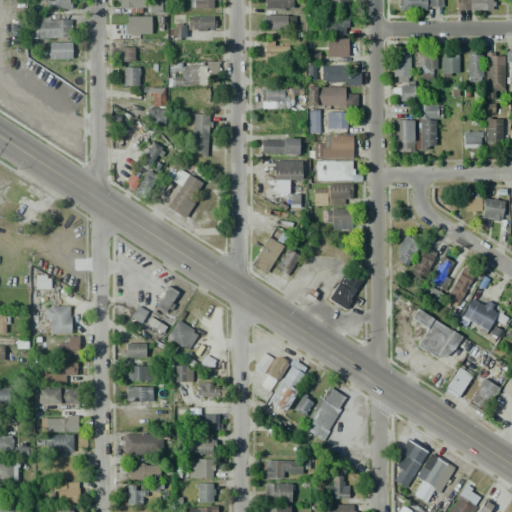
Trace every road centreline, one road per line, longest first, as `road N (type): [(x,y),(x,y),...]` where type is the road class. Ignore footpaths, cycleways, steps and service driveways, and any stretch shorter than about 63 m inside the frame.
road 1 (secondary): [(511,461),(0,135)]
road 2 (residential): [(374,0),(384,511)]
road 3 (residential): [(239,0),(243,511)]
road 4 (residential): [(99,0),(103,511)]
road 5 (residential): [(511,266),(422,211),(421,176)]
road 6 (residential): [(511,174),(373,176)]
road 7 (residential): [(511,27),(376,29)]
